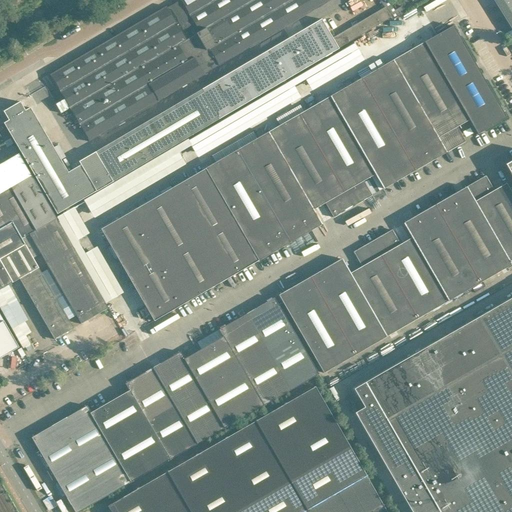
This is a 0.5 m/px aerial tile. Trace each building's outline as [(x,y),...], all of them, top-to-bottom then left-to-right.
[(168,8),(186,40),(199,33),(180,0),(168,8)] [(199,33),(186,40),(179,44),(180,46),(181,46),(188,59),(193,56),(204,73),(218,65),(219,66),(249,48),(220,0),(180,0),(199,33)] [(220,0),(249,48),(279,30),(261,0),(220,0)] [(261,0),(279,30),(310,13),(302,0),(261,0)] [(331,0),(302,0),(310,13),(331,0)] [(385,8),(390,18),(392,20),(406,12),(402,6),(395,11),(388,0),(384,0),(381,2),(384,8),(385,8)] [(496,0),(495,1),(498,4),(505,16),(507,23),(509,22),(511,26),(511,0),(497,0),(496,0)] [(186,40),(168,8),(167,6),(137,23),(157,57),(179,44),(186,40)] [(202,90),(219,119),(251,100),(252,100),(339,49),(338,49),(390,18),(385,8),(384,8),(333,38),(322,21),(321,19),(202,89),(202,90)] [(157,57),(137,23),(108,40),(128,74),(157,57)] [(425,42),(451,88),(480,72),(453,26),(425,42)] [(128,74),(108,40),(50,75),(70,108),(128,74)] [(425,42),(393,60),(447,152),(465,142),(457,127),(469,120),(470,120),(451,88),(425,42)] [(128,74),(148,108),(204,74),(204,73),(193,56),(188,59),(181,46),(180,46),(179,44),(157,57),(128,74)] [(447,152),(393,60),(362,78),(416,170),(447,152)] [(507,118),(480,72),(451,88),(470,120),(469,120),(478,134),(507,118)] [(70,108),(90,142),(148,108),(128,74),(70,108)] [(362,78),(331,96),(376,174),(375,174),(384,189),(416,170),(362,78)] [(113,182),(192,136),(219,119),(202,90),(96,152),(113,182)] [(300,114),(353,207),(372,195),(364,181),(375,174),(376,174),(331,96),(300,114)] [(4,123),(58,214),(113,182),(96,152),(80,162),(81,165),(68,173),(30,108),(25,111),(20,102),(4,112),(9,120),(4,123)] [(300,114),(268,132),(314,210),(325,203),(334,218),(353,207),(300,114)] [(11,139),(0,120),(0,135),(4,143),(11,139)] [(238,150),(291,242),(322,224),(314,210),(268,132),(238,150)] [(238,150),(207,168),(194,176),(101,230),(154,321),(291,242),(238,150)] [(19,154),(0,164),(0,193),(12,187),(31,175),(19,154)] [(12,187),(36,230),(56,218),(32,175),(31,175),(12,187)] [(511,193),(509,189),(506,183),(494,191),(486,176),(465,188),(511,265),(511,264),(511,193)] [(0,220),(4,226),(13,221),(22,238),(29,234),(36,230),(12,187),(0,193),(0,220)] [(480,283),(511,265),(465,188),(435,206),(480,283)] [(449,301),(480,283),(435,206),(404,223),(412,238),(449,301)] [(56,218),(36,230),(29,234),(41,254),(76,315),(81,324),(108,309),(56,218)] [(13,221),(4,226),(0,228),(0,261),(12,283),(20,279),(55,339),(74,328),(69,320),(34,258),(22,238),(13,221)] [(392,230),(373,241),(418,319),(449,301),(412,238),(400,245),(392,230)] [(29,234),(22,238),(34,258),(41,254),(29,234)] [(350,274),(387,337),(418,319),(373,241),(354,252),(362,267),(350,274)] [(342,259),(311,277),(356,355),(387,337),(350,274),(342,259)] [(0,289),(12,283),(0,261),(0,289)] [(356,355),(311,277),(279,295),(284,304),(325,373),(356,355)] [(511,511),(511,297),(365,382),(354,389),(364,407),(355,413),(412,511),(511,511)] [(274,298),(246,314),(291,392),(319,376),(279,307),(274,298)] [(0,358),(19,348),(0,314),(0,358)] [(263,408),(291,392),(246,314),(219,330),(223,337),(263,408)] [(185,359),(225,429),(263,408),(223,337),(185,359)] [(105,354),(109,362),(132,349),(127,341),(105,354)] [(197,445),(225,429),(185,359),(181,352),(153,368),(197,445)] [(169,461),(197,445),(153,368),(125,384),(129,391),(169,461)] [(385,511),(315,388),(113,503),(115,507),(110,510),(111,511),(385,511)] [(129,391),(91,413),(131,482),(169,461),(129,391)] [(103,498),(131,482),(91,413),(87,406),(59,422),(103,498)] [(78,511),(85,509),(103,498),(59,422),(32,437),(75,511),(78,511)]
